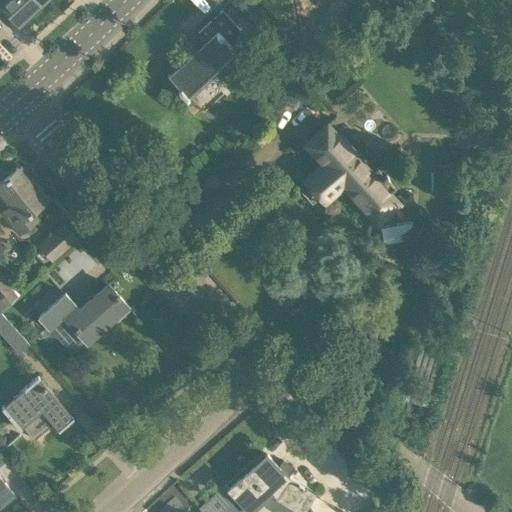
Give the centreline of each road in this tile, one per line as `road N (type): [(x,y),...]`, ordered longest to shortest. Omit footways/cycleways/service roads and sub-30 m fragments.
road 1 (residential): [(264,368),(18,100)]
road 2 (residential): [(105,511),(264,368)]
road 3 (unclassified): [(468,511),(345,416)]
road 4 (secondary): [(18,100),(125,0)]
